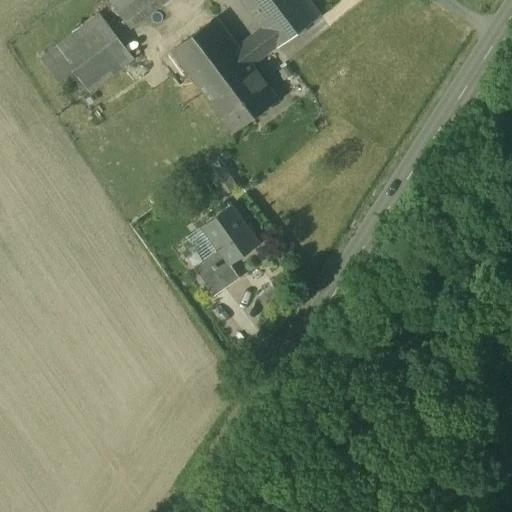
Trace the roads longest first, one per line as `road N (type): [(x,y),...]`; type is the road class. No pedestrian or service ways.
road 1 (tertiary): [(511,14),(195,511)]
road 2 (track): [(404,181),(511,234)]
